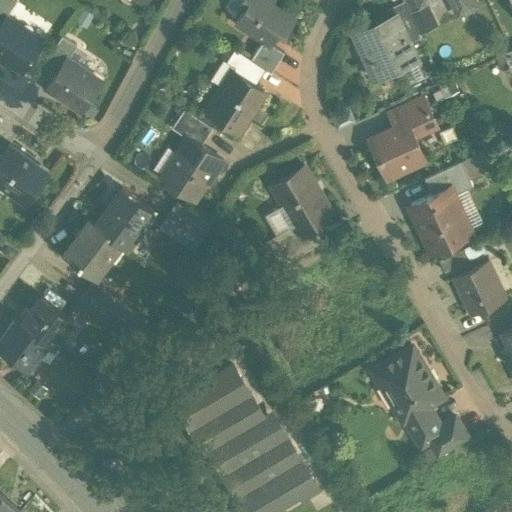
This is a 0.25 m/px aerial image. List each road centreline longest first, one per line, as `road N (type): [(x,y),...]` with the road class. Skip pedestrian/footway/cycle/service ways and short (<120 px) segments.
road 1 (residential): [(333,7),(309,61),(310,107),(336,163),(511,447)]
road 2 (residential): [(180,0),(99,154)]
road 3 (residential): [(0,291),(99,154)]
road 4 (tertiary): [(100,511),(0,410)]
